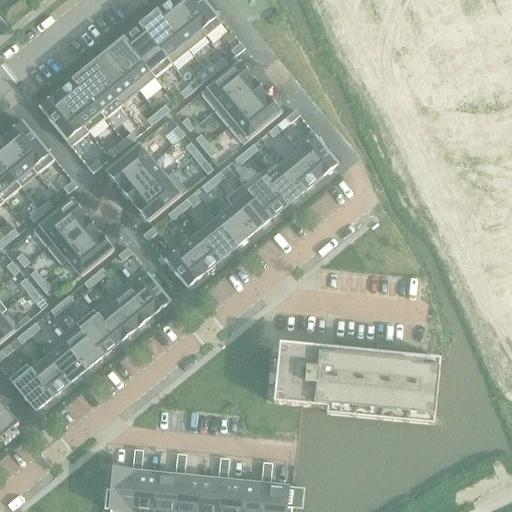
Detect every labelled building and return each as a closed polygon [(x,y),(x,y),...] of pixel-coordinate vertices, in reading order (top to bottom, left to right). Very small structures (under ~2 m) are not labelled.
[(173,0),(172,0),(157,13),(189,52),(205,38),(173,0)] [(203,0),(173,0),(205,38),(223,24),(203,0)] [(157,13),(140,27),(172,66),(189,52),(157,13)] [(140,27),(123,41),(155,79),(172,66),(140,27)] [(123,41),(107,54),(138,93),(155,79),(123,41)] [(236,59),(245,51),(240,44),(230,52),(236,59)] [(107,54),(90,68),(122,107),(138,93),(107,54)] [(218,73),(227,65),(222,59),(212,66),(218,73)] [(200,95),(215,113),(254,81),(239,63),(200,95)] [(90,68),(73,82),(105,120),(122,107),(90,68)] [(197,78),(188,86),(193,92),(202,84),(197,78)] [(267,98),(254,81),(215,113),(229,129),(267,98)] [(73,82),(57,95),(88,134),(105,120),(73,82)] [(184,99),(193,92),(188,86),(179,94),(184,99)] [(57,95),(39,110),(71,149),(88,134),(57,95)] [(282,115),(267,98),(229,129),(243,147),(282,115)] [(164,106),(155,113),(160,119),(169,111),(164,106)] [(295,112),(285,120),(290,126),(300,118),(295,112)] [(151,127),(160,119),(155,113),(146,121),(151,127)] [(181,123),(189,134),(195,129),(187,119),(181,123)] [(23,123),(6,137),(32,170),(31,170),(37,177),(55,162),(23,123)] [(277,126),(267,134),(272,140),(282,132),(277,126)] [(171,132),(179,142),(185,137),(177,127),(171,132)] [(130,133),(121,140),(126,146),(135,138),(130,133)] [(195,141),(203,150),(208,146),(200,136),(195,141)] [(6,137),(0,142),(0,164),(16,184),(17,183),(31,170),(32,170),(6,137)] [(317,138),(299,153),(321,179),(338,165),(317,138)] [(117,154),(126,146),(121,140),(112,148),(117,154)] [(185,149),(193,158),(198,154),(191,144),(185,149)] [(106,172),(120,190),(153,163),(138,146),(106,172)] [(216,155),(208,146),(203,150),(211,160),(216,155)] [(253,146),(244,153),(248,159),(258,152),(253,146)] [(239,167),(248,159),(244,153),(235,161),(239,167)] [(321,179),(299,153),(283,166),(282,166),(304,193),(321,179)] [(198,154),(193,158),(208,176),(213,171),(198,154)] [(287,207),(304,193),(282,166),(283,166),(278,160),(260,175),(265,181),(266,180),(287,207)] [(92,175),(102,168),(96,161),(87,168),(92,175)] [(120,190),(134,206),(166,180),(166,179),(153,163),(120,190)] [(0,164),(0,199),(4,204),(22,189),(17,183),(16,184),(0,164)] [(172,174),(166,179),(166,180),(134,206),(148,224),(187,192),(172,174)] [(220,174),(210,181),(215,187),(224,179),(220,174)] [(249,194),(271,220),(287,207),(266,180),(265,181),(249,194)] [(206,194),(215,187),(210,181),(201,188),(206,194)] [(63,190),(67,196),(77,188),(72,182),(63,190)] [(249,194),(232,207),(254,234),(271,220),(249,194)] [(39,227),(53,244),(86,218),(71,201),(39,227)] [(186,201),(177,208),(182,214),(191,206),(186,201)] [(47,203),(38,211),(43,216),(52,209),(47,203)] [(232,207),(215,221),(237,248),(254,234),(232,207)] [(172,221),(182,214),(177,208),(168,216),(172,221)] [(33,224),(43,216),(38,211),(29,218),(33,224)] [(61,266),(67,261),(99,235),(86,218),(53,244),(48,249),(61,266)] [(215,221),(199,235),(220,261),(237,248),(215,221)] [(152,229),(143,237),(148,243),(157,235),(152,229)] [(14,230),(5,238),(9,244),(18,236),(14,230)] [(114,252),(99,235),(67,261),(81,279),(114,252)] [(199,235),(182,248),(204,275),(220,261),(199,235)] [(0,251),(9,244),(5,238),(0,241),(0,251)] [(186,289),(204,275),(182,248),(164,263),(186,289)] [(127,249),(118,257),(122,263),(123,262),(131,256),(132,255),(127,249)] [(15,260),(23,269),(29,264),(22,254),(15,260)] [(131,256),(123,262),(127,268),(135,261),(131,256)] [(5,268),(13,278),(19,273),(11,263),(5,268)] [(102,270),(93,277),(97,283),(106,275),(102,270)] [(144,270),(126,284),(153,317),(170,302),(144,270)] [(29,276),(37,286),(43,280),(36,271),(29,276)] [(88,290),(97,283),(93,277),(83,285),(88,290)] [(18,285),(26,295),(33,289),(25,280),(18,285)] [(51,290),(43,280),(37,286),(45,295),(51,290)] [(126,284),(109,298),(136,330),(153,317),(126,284)] [(41,298),(33,289),(26,295),(34,304),(41,298)] [(68,297),(59,305),(64,310),(73,303),(68,297)] [(109,298),(93,311),(119,344),(136,330),(109,298)] [(55,318),(64,310),(59,305),(50,312),(55,318)] [(93,311),(76,325),(103,358),(119,344),(93,311)] [(0,345),(15,334),(1,317),(0,316),(0,345)] [(27,318),(18,325),(21,329),(30,321),(27,318)] [(35,325),(26,332),(31,338),(40,330),(35,325)] [(76,325),(59,339),(86,371),(103,358),(76,325)] [(21,345),(31,338),(26,332),(17,340),(21,345)] [(42,353),(47,359),(48,359),(69,385),(86,371),(59,339),(42,353)] [(274,405),(302,408),(435,421),(440,370),(414,368),(415,365),(336,358),(336,351),(279,345),(274,405)] [(47,359),(32,372),(31,372),(53,399),(69,385),(48,359),(47,359)] [(35,413),(53,399),(31,372),(32,372),(27,365),(8,381),(35,413)] [(0,401),(0,440),(19,425),(0,401)] [(134,452),(133,462),(142,463),(143,452),(134,452)] [(177,456),(176,466),(185,467),(186,457),(177,456)] [(220,460),(219,471),(228,472),(229,461),(220,460)] [(133,462),(132,473),(137,473),(132,511),(154,511),(158,475),(141,473),(142,463),(133,462)] [(263,465),(262,475),(271,476),(272,465),(263,465)] [(176,466),(175,477),(180,477),(176,511),(197,511),(201,479),(184,478),(185,467),(176,466)] [(106,491),(104,510),(110,511),(109,511),(132,511),(137,473),(132,473),(114,471),(112,491),(106,491)] [(219,471),(218,481),(222,482),(219,511),(241,511),(244,484),(227,482),(228,472),(219,471)] [(158,475),(154,511),(176,511),(180,477),(175,477),(158,475)] [(262,475),(261,486),(266,486),(262,511),(291,511),(292,509),(286,509),(288,488),(270,486),(271,476),(262,475)] [(201,479),(197,511),(219,511),(222,482),(218,481),(201,479)] [(244,484),(241,511),(262,511),(266,486),(261,486),(244,484)]
